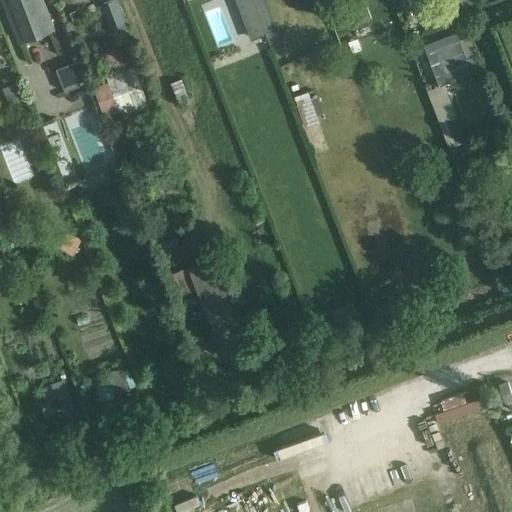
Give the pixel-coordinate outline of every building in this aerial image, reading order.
[(3,0),(22,41),(55,27),(43,0),(3,0)] [(114,0),(101,0),(97,3),(110,27),(125,19),(114,0)] [(253,0),(234,0),(248,38),(264,32),(253,0)] [(436,82),(471,69),(457,28),(421,40),(436,82)] [(75,57),(54,64),(63,90),(84,83),(75,57)] [(105,74),(118,112),(145,103),(132,65),(105,74)] [(445,80),(426,87),(446,145),(466,138),(445,80)] [(110,82),(96,83),(99,111),(113,110),(110,82)] [(309,90),(296,93),(306,135),(319,132),(309,90)] [(0,144),(0,150),(14,187),(33,180),(17,138),(0,144)] [(181,293),(197,288),(207,320),(226,314),(207,255),(172,267),(181,293)] [(462,389),(429,400),(437,421),(482,406),(478,395),(466,399),(462,389)] [(440,424),(443,434),(466,428),(463,417),(440,424)]
